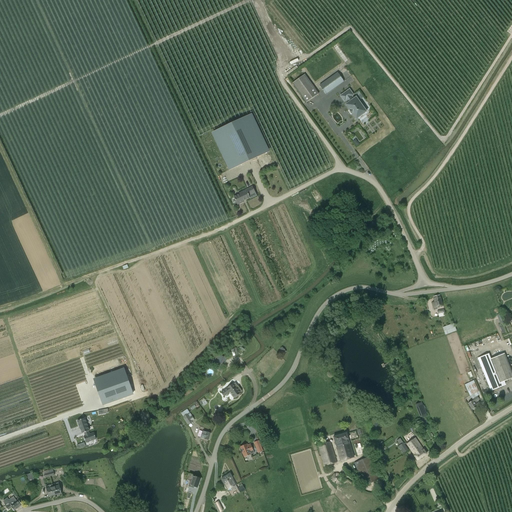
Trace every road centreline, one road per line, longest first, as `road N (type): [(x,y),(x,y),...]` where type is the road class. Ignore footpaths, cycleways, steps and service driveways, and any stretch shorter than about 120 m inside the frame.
road 1 (track): [(281,61),(307,57),(351,28),(441,139),(511,35)]
road 2 (unclassified): [(265,397),(294,366),(317,314),(338,292),(461,288),(511,273)]
road 3 (track): [(413,255),(422,241),(410,203),(511,56)]
road 4 (unclassified): [(387,511),(450,448),(511,407)]
road 5 (residential): [(195,511),(222,432),(265,397)]
